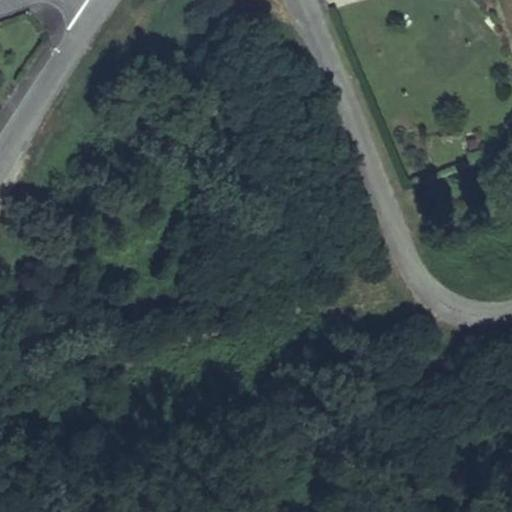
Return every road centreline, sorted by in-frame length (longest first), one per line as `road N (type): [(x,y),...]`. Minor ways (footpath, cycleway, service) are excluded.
road 1 (residential): [(301,0),(411,270),(455,313),(511,311)]
road 2 (residential): [(0,159),(104,0)]
